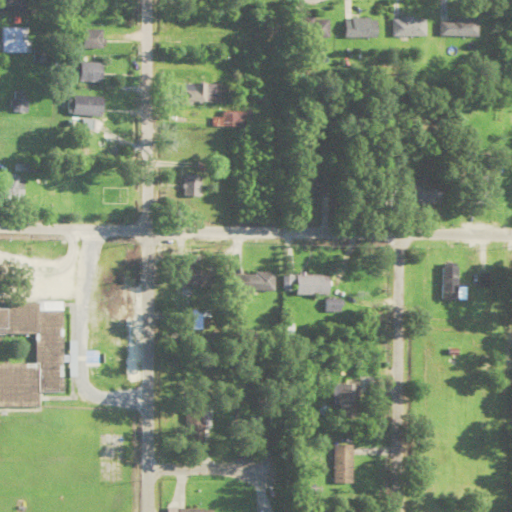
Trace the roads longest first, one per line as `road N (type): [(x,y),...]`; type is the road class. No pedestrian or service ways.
road 1 (residential): [(0,223),(511,231)]
road 2 (residential): [(147,511),(147,0)]
road 3 (residential): [(394,511),(396,229)]
